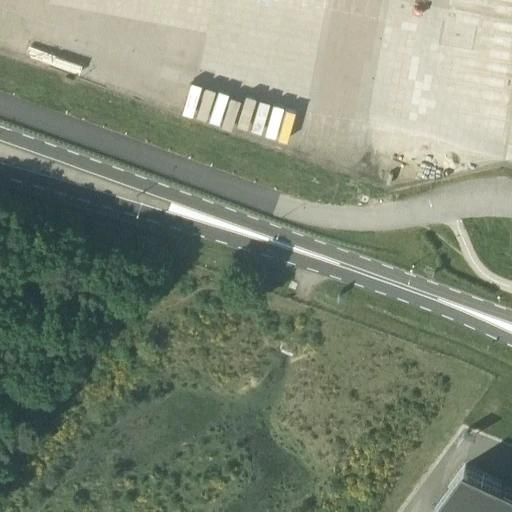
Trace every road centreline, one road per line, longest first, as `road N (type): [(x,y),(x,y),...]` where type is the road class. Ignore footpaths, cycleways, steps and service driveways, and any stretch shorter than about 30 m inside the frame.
road 1 (secondary): [(318,258),(0,136)]
road 2 (secondary): [(0,170),(318,258)]
road 3 (secondary): [(318,258),(441,301)]
